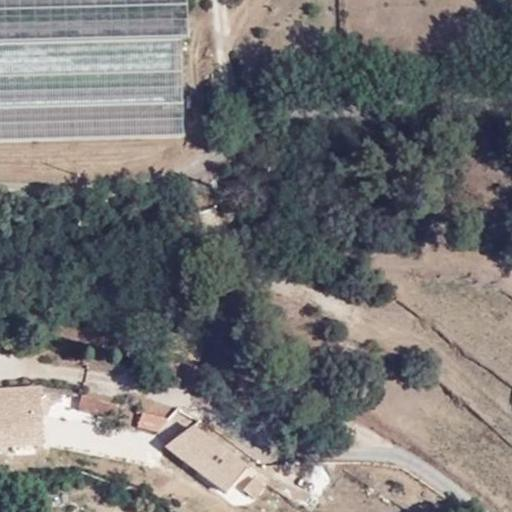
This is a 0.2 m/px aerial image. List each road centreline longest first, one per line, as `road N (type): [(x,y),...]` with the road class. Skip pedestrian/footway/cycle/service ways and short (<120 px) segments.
road 1 (residential): [(511,103),(234,131),(199,161),(108,194),(0,194)]
road 2 (unknown): [(469,511),(393,456),(282,457),(256,450),(201,414),(95,385)]
road 3 (track): [(218,0),(234,131)]
